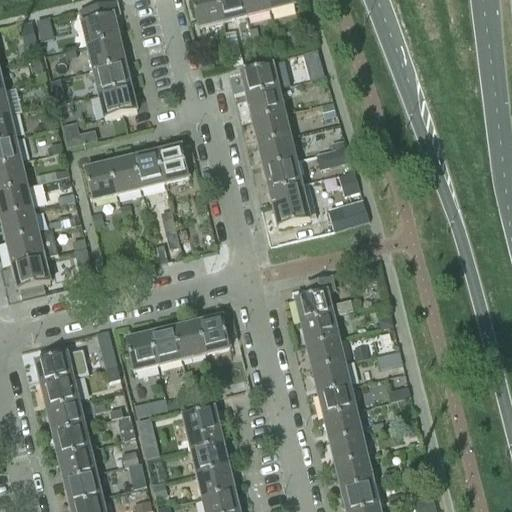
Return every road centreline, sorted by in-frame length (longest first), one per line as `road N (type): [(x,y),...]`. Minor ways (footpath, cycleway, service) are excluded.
road 1 (secondary): [(373,0),(460,236),(511,434)]
road 2 (residential): [(247,281),(208,120),(190,114),(160,0)]
road 3 (residential): [(0,338),(247,281)]
road 4 (residential): [(303,511),(247,281)]
road 5 (secondary): [(511,217),(482,0)]
road 6 (residential): [(29,511),(0,394)]
